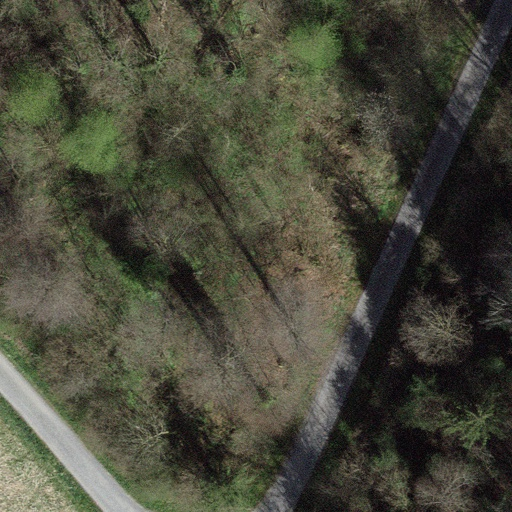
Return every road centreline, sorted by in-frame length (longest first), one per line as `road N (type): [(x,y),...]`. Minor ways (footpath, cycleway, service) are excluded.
road 1 (unclassified): [(511,15),(269,511)]
road 2 (track): [(118,511),(0,367)]
